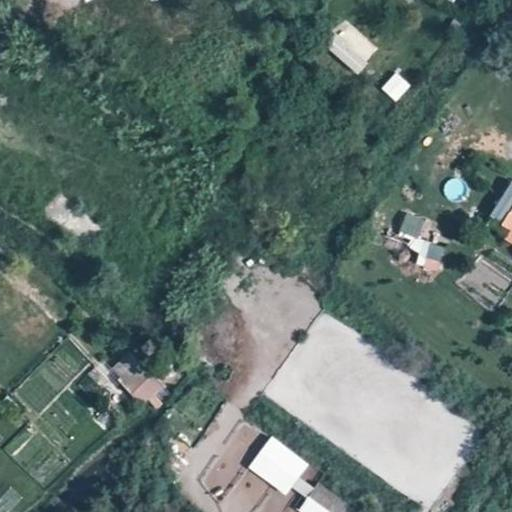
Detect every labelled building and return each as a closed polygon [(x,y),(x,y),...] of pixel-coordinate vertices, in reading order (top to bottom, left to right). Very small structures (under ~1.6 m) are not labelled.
[(396,0),(412,9),(416,0),(396,0)] [(348,22),(326,47),(359,76),(381,50),(348,22)] [(381,89),(396,102),(412,85),(397,71),(381,89)] [(511,181),(485,225),(511,241),(511,181)] [(407,213),(401,234),(422,240),(428,219),(407,213)] [(133,389),(151,372),(129,351),(111,368),(133,389)] [(177,366),(170,361),(164,364),(162,370),(166,377),(172,378),(178,373),(177,366)] [(163,384),(151,372),(133,389),(144,401),(163,384)] [(248,469),(288,496),(310,464),(270,436),(248,469)] [(362,511),(317,484),(299,511),(362,511)] [(0,511),(9,511),(25,500),(15,488),(0,499),(0,511)]
